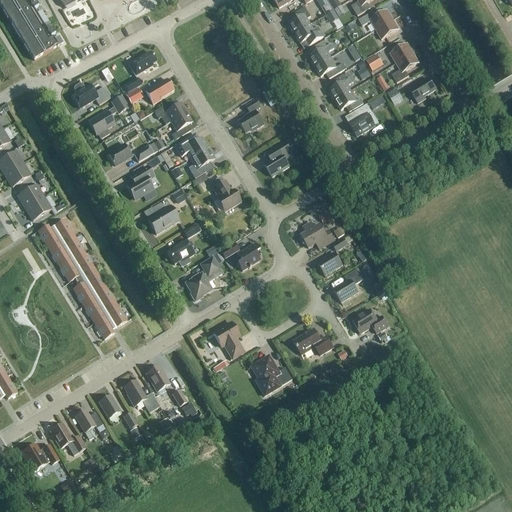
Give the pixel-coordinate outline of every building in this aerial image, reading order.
[(1,0),(4,4),(0,6),(0,7),(8,21),(6,22),(8,21),(16,34),(14,36),(15,36),(17,35),(25,48),(23,49),(23,50),(25,48),(34,63),(57,48),(51,38),(55,36),(50,28),(46,30),(34,11),(38,8),(33,0),(29,3),(27,0),(1,0)] [(56,0),(64,10),(65,9),(64,8),(74,3),(75,4),(79,1),(78,0),(79,0),(56,0)] [(272,0),(279,10),(295,0),(272,0)] [(321,10),(329,6),(325,0),(318,0),(316,1),(321,10)] [(367,5),(375,0),(355,0),(358,4),(351,8),(357,18),(370,10),(367,5)] [(290,17),(294,23),(288,26),(294,36),(310,26),(307,21),(310,19),(304,9),(290,17)] [(375,32),(393,22),(387,12),(382,15),(378,10),(358,22),(362,27),(370,23),(375,32)] [(339,21),(334,12),(326,17),(331,26),(339,21)] [(393,22),(375,32),(381,42),(398,31),(393,22)] [(313,31),(310,26),(294,36),(300,46),(305,42),(309,48),(324,39),(318,29),(313,31)] [(310,51),(314,56),(308,59),(314,69),(330,60),(327,55),(334,50),(331,46),(326,49),(323,43),(310,51)] [(407,46),(390,56),(396,65),(413,55),(407,46)] [(145,56),(128,66),(135,78),(152,68),(151,66),(155,64),(150,54),(146,57),(145,56)] [(352,58),(355,63),(360,60),(357,54),(352,58)] [(400,72),(399,72),(391,77),(396,85),(408,78),(405,73),(419,65),(413,55),(396,65),(400,72)] [(383,67),(377,57),(366,63),(372,73),(383,67)] [(336,69),(330,60),(314,69),(320,79),(326,76),(329,81),(346,70),(342,65),(336,69)] [(365,64),(357,68),(362,80),(370,76),(365,64)] [(107,69),(101,72),(108,83),(113,79),(107,69)] [(329,93),(335,102),(350,93),(347,88),(353,85),(350,80),(347,82),(343,76),(331,84),(334,89),(329,93)] [(137,80),(124,88),(128,94),(140,87),(137,80)] [(152,88),(144,93),(152,107),(160,102),(160,101),(173,93),(166,81),(153,89),(152,88)] [(435,92),(428,81),(409,92),(417,105),(425,101),(424,99),(435,92)] [(79,111),(95,101),(99,107),(110,100),(104,89),(94,95),(90,87),(84,90),(82,86),(80,85),(74,89),(74,91),(76,95),(72,98),(79,111)] [(143,98),(138,90),(126,97),(131,105),(143,98)] [(394,107),(403,102),(396,91),(388,96),(394,107)] [(350,93),(335,102),(341,112),(346,109),(349,114),(363,106),(360,100),(356,103),(350,93)] [(369,104),(373,110),(386,102),(382,96),(369,104)] [(107,113),(88,124),(96,137),(98,136),(100,141),(110,135),(107,130),(115,126),(110,118),(117,113),(118,116),(129,110),(121,98),(111,104),(114,109),(107,113)] [(238,124),(246,136),(256,130),(256,131),(264,127),(255,112),(260,109),(256,103),(246,109),(250,115),(248,117),(248,118),(238,124)] [(180,105),(170,111),(167,105),(153,114),(158,121),(161,119),(162,122),(167,119),(170,124),(186,115),(180,105)] [(2,109),(0,110),(3,113),(4,114),(9,111),(6,106),(2,109)] [(358,121),(349,126),(357,139),(375,128),(367,116),(371,113),(366,106),(354,114),(358,121)] [(170,124),(176,134),(171,137),(175,142),(190,133),(187,128),(192,124),(186,115),(170,124)] [(2,132),(0,133),(0,150),(10,144),(2,132)] [(186,141),(174,148),(181,159),(187,155),(190,161),(208,150),(201,140),(198,141),(196,137),(187,143),(186,141)] [(286,142),(288,147),(297,143),(295,137),(286,142)] [(285,145),(273,152),(277,160),(265,167),(272,179),(289,169),(284,161),(292,157),(285,145)] [(124,147),(107,157),(114,168),(131,158),(124,147)] [(134,156),(139,164),(153,155),(148,147),(134,156)] [(194,166),(188,170),(194,181),(206,174),(202,168),(214,161),(208,150),(190,161),(194,166)] [(0,169),(5,177),(23,166),(15,153),(0,162),(0,169)] [(23,166),(5,177),(12,189),(30,178),(23,166)] [(126,188),(135,202),(152,191),(147,182),(153,178),(147,168),(136,175),(139,180),(126,188)] [(177,169),(172,172),(176,179),(181,176),(177,169)] [(231,193),(225,183),(212,190),(218,200),(216,201),(224,214),(240,204),(233,191),(231,193)] [(25,210),(43,199),(36,187),(17,198),(25,210)] [(181,192),(173,196),(177,205),(185,201),(181,192)] [(51,212),(43,199),(25,210),(33,223),(51,212)] [(147,222),(156,237),(179,223),(166,202),(152,210),(156,216),(147,222)] [(318,215),(323,225),(336,218),(330,208),(318,215)] [(43,243),(50,254),(64,245),(75,239),(70,232),(71,231),(68,226),(67,226),(64,222),(54,228),(49,231),(47,227),(37,233),(40,238),(39,238),(43,244),(43,243)] [(319,251),(334,242),(328,233),(324,235),(319,227),(314,230),(311,224),(303,229),(306,235),(301,238),(308,250),(315,246),(319,251)] [(188,241),(199,234),(199,233),(195,227),(184,234),(188,241)] [(339,230),(332,234),(337,240),(343,237),(339,230)] [(346,238),(351,248),(355,246),(351,236),(346,238)] [(79,246),(75,239),(64,245),(50,254),(52,258),(55,264),(56,263),(60,271),(74,262),(85,256),(83,251),(80,246),(79,246)] [(344,241),(332,248),(336,254),(347,247),(344,241)] [(173,251),(167,255),(174,267),(178,264),(180,268),(183,269),(189,265),(190,263),(188,260),(194,256),(185,242),(173,249),(173,251)] [(238,252),(234,245),(221,254),(225,260),(238,252)] [(261,256),(255,245),(237,256),(241,263),(237,266),(242,273),(248,269),(249,270),(251,269),(250,268),(260,262),(257,258),(261,256)] [(342,267),(334,255),(317,265),(325,278),(342,267)] [(88,260),(85,256),(74,262),(60,271),(61,272),(60,272),(63,278),(64,277),(69,285),(74,281),(76,284),(85,279),(95,273),(91,265),(92,265),(88,259),(88,260)] [(192,281),(185,285),(191,296),(190,296),(195,303),(202,299),(201,298),(211,292),(207,285),(215,280),(222,276),(219,272),(212,260),(201,267),(207,276),(203,278),(202,276),(199,278),(198,277),(195,279),(193,281),(192,281)] [(369,265),(362,269),(368,279),(375,276),(369,265)] [(353,287),(363,281),(357,271),(344,279),(348,284),(334,293),(343,308),(341,304),(357,294),(353,287)] [(100,280),(95,273),(85,279),(76,284),(78,287),(73,291),(77,298),(76,299),(80,304),(81,304),(81,305),(95,296),(106,289),(103,285),(104,285),(101,279),(100,280)] [(108,294),(106,289),(95,296),(81,305),(86,312),(85,313),(88,318),(89,318),(91,321),(105,313),(116,306),(112,299),(109,293),(108,294)] [(121,314),(116,306),(105,313),(91,321),(98,332),(97,333),(101,338),(104,342),(114,336),(112,333),(115,331),(127,323),(124,319),(125,319),(121,313),(121,314)] [(372,329),(376,336),(388,329),(382,318),(376,322),(370,312),(352,322),(360,336),(372,329)] [(225,327),(225,328),(213,336),(221,349),(224,348),(232,361),(243,354),(235,341),(239,338),(231,325),(230,325),(228,325),(225,327)] [(320,358),(333,350),(326,338),(320,342),(313,331),(293,343),(301,357),(315,349),(320,358)] [(344,353),(338,357),(341,362),(347,358),(344,353)] [(277,374),(268,358),(251,369),(261,386),(273,379),(279,389),(291,382),(284,370),(277,374)] [(159,369),(146,376),(157,394),(169,387),(159,369)] [(0,377),(0,401),(4,399),(5,398),(7,401),(17,395),(14,391),(15,390),(12,385),(11,385),(5,375),(0,377)] [(135,383),(123,390),(130,401),(129,401),(134,409),(142,404),(149,415),(160,409),(151,395),(145,399),(135,383)] [(186,405),(179,393),(172,397),(179,409),(186,405)] [(120,414),(110,398),(98,405),(108,421),(120,414)] [(89,418),(86,413),(75,419),(84,435),(95,429),(96,431),(103,427),(95,414),(89,418)] [(130,431),(137,427),(130,415),(123,419),(130,431)] [(160,423),(165,431),(172,427),(166,419),(160,423)] [(63,427),(50,434),(60,451),(67,447),(73,458),(85,451),(77,438),(72,442),(63,427)] [(105,431),(99,435),(103,441),(109,437),(105,431)] [(35,447),(21,455),(33,474),(47,466),(46,466),(50,464),(52,467),(58,463),(49,447),(39,453),(35,447)] [(89,473),(96,468),(91,461),(84,465),(89,473)] [(66,498),(76,492),(70,482),(60,489),(66,498)]
